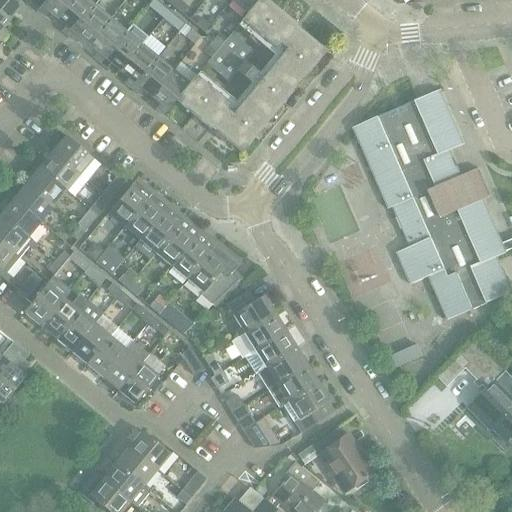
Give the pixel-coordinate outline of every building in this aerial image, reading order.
[(16,0),(0,0),(0,13),(8,20),(15,12),(20,15),(26,8),(16,0)] [(48,12),(57,19),(72,0),(45,0),(37,10),(44,17),(48,12)] [(94,6),(87,0),(72,0),(57,19),(65,26),(61,31),(69,37),(94,6)] [(188,8),(178,0),(172,8),(182,16),(188,8)] [(241,21),(242,22),(276,50),(280,44),(286,49),(231,115),(226,110),(230,105),(196,76),(175,101),(210,130),(211,128),(217,133),(242,153),(326,52),(300,31),(295,27),(296,25),(266,0),(258,0),(247,13),(241,21)] [(231,0),(247,13),(258,0),(231,0)] [(153,11),(163,19),(169,12),(159,4),(153,11)] [(110,19),(94,6),(69,37),(76,43),(80,38),(88,45),(110,19)] [(178,20),(169,12),(163,19),(172,27),(178,20)] [(0,13),(0,39),(6,33),(1,29),(8,20),(0,13)] [(242,22),(241,21),(236,17),(227,27),(233,32),(242,22)] [(200,18),(194,25),(204,33),(210,26),(200,18)] [(126,32),(110,19),(88,45),(97,52),(93,57),(100,63),(126,32)] [(194,46),(200,38),(190,30),(184,37),(194,46)] [(142,45),(126,32),(100,63),(107,69),(111,64),(120,71),(142,45)] [(219,49),(228,38),(221,32),(212,43),(219,49)] [(228,38),(219,49),(212,57),(206,64),(228,82),(237,72),(251,83),(258,74),(245,63),(254,52),(232,34),(228,38)] [(205,52),(212,57),(219,49),(212,43),(205,52)] [(157,58),(142,45),(120,71),(128,78),(124,83),(132,89),(157,58)] [(173,70),(157,58),(132,89),(139,95),(143,90),(151,97),(173,70)] [(179,63),(173,70),(151,97),(160,104),(156,109),(164,115),(175,101),(196,76),(195,76),(195,77),(179,63)] [(442,90),(353,128),(356,135),(389,210),(393,208),(411,248),(397,254),(411,285),(429,277),(448,321),(511,293),(511,290),(498,257),(507,253),(507,252),(503,244),(502,242),(484,199),(490,195),(479,168),(462,175),(451,151),(465,144),(443,93),(442,90)] [(65,136),(51,152),(87,182),(101,166),(65,136)] [(51,152),(38,168),(66,191),(74,198),(87,182),(51,152)] [(53,207),(66,191),(38,168),(25,184),(53,207)] [(129,188),(107,214),(124,228),(147,200),(154,191),(138,177),(130,186),(129,188)] [(116,178),(103,195),(111,201),(125,185),(116,178)] [(40,223),(53,207),(25,184),(12,199),(40,223)] [(147,200),(124,228),(139,241),(163,213),(170,204),(154,191),(147,200)] [(98,217),(111,201),(103,195),(90,210),(98,217)] [(0,215),(27,238),(40,223),(12,199),(0,214),(0,215)] [(139,241),(134,247),(150,260),(155,254),(178,226),(186,217),(170,204),(163,213),(139,241)] [(79,227),(85,232),(98,217),(90,210),(77,225),(79,227)] [(37,246),(27,238),(0,215),(0,242),(14,254),(19,258),(29,247),(33,251),(37,246)] [(178,226),(155,254),(171,267),(194,239),(202,230),(186,217),(178,226)] [(78,242),(85,232),(79,227),(71,236),(78,242)] [(194,239),(171,267),(187,280),(210,252),(217,243),(202,230),(194,239)] [(511,239),(503,244),(507,252),(511,249),(511,239)] [(0,270),(1,271),(14,254),(0,242),(0,270)] [(210,252),(187,280),(201,291),(198,295),(213,307),(244,279),(233,271),(240,262),(234,256),(217,243),(210,252)] [(95,263),(100,256),(101,254),(90,246),(84,254),(95,263)] [(62,251),(54,260),(61,266),(69,257),(62,251)] [(68,259),(84,272),(89,266),(73,253),(68,259)] [(109,264),(100,256),(95,263),(104,270),(109,264)] [(54,275),(61,266),(54,260),(47,270),(54,275)] [(89,266),(84,272),(82,274),(98,287),(105,279),(89,266)] [(25,300),(41,281),(32,273),(16,292),(25,300)] [(117,281),(126,289),(132,282),(123,274),(117,281)] [(40,326),(63,298),(68,291),(52,278),(23,313),(40,326)] [(141,289),(132,282),(126,289),(136,296),(141,289)] [(106,290),(116,298),(121,292),(111,284),(106,290)] [(130,300),(121,292),(116,298),(125,306),(130,300)] [(226,305),(244,333),(274,314),(263,296),(253,302),(246,292),(226,305)] [(40,326),(55,339),(86,302),(79,296),(71,305),(63,298),(40,326)] [(148,307),(158,314),(163,308),(154,300),(148,307)] [(55,339),(71,352),(94,324),(86,317),(94,308),(86,302),(55,339)] [(147,324),(152,318),(136,305),(131,311),(147,324)] [(173,315),(163,308),(158,314),(167,322),(173,315)] [(233,340),(244,357),(285,331),(274,314),(244,333),(233,340)] [(71,352),(87,365),(116,329),(100,317),(94,324),(71,352)] [(163,337),(168,331),(152,318),(147,324),(163,337)] [(87,365),(102,378),(133,341),(117,328),(116,329),(87,365)] [(193,328),(186,337),(197,346),(204,337),(193,328)] [(296,348),(285,331),(244,357),(255,374),(257,373),(296,348)] [(511,377),(474,340),(438,377),(447,386),(466,368),(488,390),(470,409),(484,422),(485,421),(507,442),(511,437),(511,377)] [(102,378),(118,391),(149,354),(133,341),(102,378)] [(5,353),(12,359),(20,350),(13,344),(5,353)] [(418,347),(389,360),(394,371),(423,358),(418,347)] [(307,366),(296,348),(257,373),(268,390),(307,366)] [(194,376),(204,370),(190,349),(180,355),(194,376)] [(26,355),(20,350),(12,359),(18,364),(26,355)] [(157,361),(149,354),(118,391),(135,405),(148,389),(157,378),(158,377),(150,370),(157,361)] [(203,359),(214,376),(221,372),(211,354),(203,359)] [(0,373),(9,363),(0,356),(0,373)] [(25,377),(9,363),(0,373),(0,403),(2,405),(25,377)] [(279,407),(283,405),(318,383),(307,366),(268,390),(279,407)] [(221,372),(214,376),(210,379),(216,390),(228,382),(221,372)] [(157,378),(148,389),(154,394),(162,383),(157,378)] [(329,401),(318,383),(283,405),(301,433),(333,413),(327,403),(329,401)] [(225,403),(231,414),(243,406),(237,396),(225,403)] [(242,431),(254,423),(243,406),(231,414),(242,431)] [(253,449),(269,447),(254,423),(242,431),(253,449)] [(337,428),(311,446),(317,455),(318,457),(326,468),(329,466),(346,491),(374,472),(356,446),(353,448),(345,436),(343,437),(338,429),(337,428)] [(141,431),(128,448),(156,471),(162,476),(179,457),(171,451),(169,454),(141,431)] [(311,446),(296,455),(304,466),(318,457),(317,455),(311,446)] [(128,448),(115,464),(143,487),(156,471),(128,448)] [(290,511),(315,511),(323,502),(311,492),(318,483),(294,463),(286,473),(289,476),(272,496),(290,511)] [(102,479),(130,503),(137,508),(150,492),(143,487),(115,464),(102,479)] [(197,472),(181,491),(190,499),(206,479),(197,472)] [(80,491),(78,493),(91,504),(94,501),(107,511),(122,511),(130,503),(102,479),(95,473),(94,473),(80,491)] [(185,505),(190,499),(181,491),(176,498),(185,505)] [(276,511),(274,510),(263,501),(253,511),(248,511),(237,502),(228,511),(276,511)]
